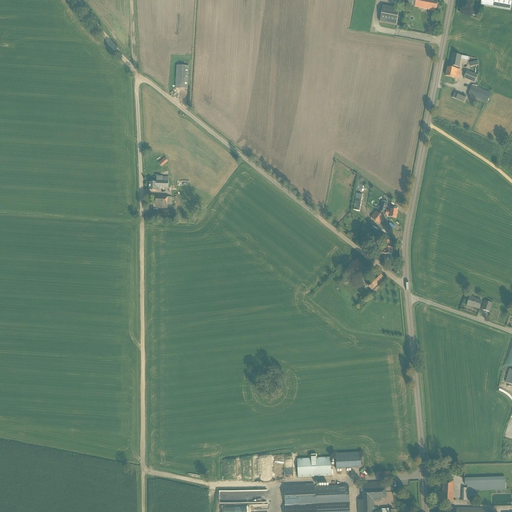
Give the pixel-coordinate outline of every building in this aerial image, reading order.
[(430,0),(400,0),(400,4),(428,10),(435,12),(436,9),(438,3),(430,1),(430,0)] [(481,0),(480,5),(510,11),(511,0),(481,0)] [(396,25),(399,9),(383,6),(379,22),(396,25)] [(459,68),(460,59),(461,56),(453,54),(452,57),(450,66),(459,68)] [(177,66),(176,84),(175,89),(187,89),(189,66),(177,66)] [(446,76),(451,77),(458,79),(460,70),(447,68),(446,76)] [(464,73),(466,74),(464,78),(475,83),(478,75),(465,70),(463,71),(463,72),(464,73)] [(472,85),(468,95),(486,103),(490,93),(477,88),(475,87),(472,85)] [(165,158),(158,163),(162,167),(168,162),(165,158)] [(149,191),(154,191),(159,191),(160,188),(168,189),(168,177),(157,177),(157,183),(149,183),(149,191)] [(153,208),(158,208),(171,209),(172,197),(154,196),(153,208)] [(153,219),(158,220),(175,221),(176,212),(153,210),(153,219)] [(386,210),(386,211),(385,215),(389,216),(389,217),(396,219),(398,211),(391,210),(390,211),(386,210)] [(376,211),(374,214),(371,218),(379,225),(382,220),(381,218),(382,216),(376,211)] [(366,229),(364,232),(368,234),(370,232),(385,243),(385,247),(389,248),(389,239),(367,223),(364,228),(366,229)] [(381,251),(381,254),(381,256),(384,256),(384,255),(388,255),(388,259),(392,259),(392,255),(392,248),(389,248),(385,247),(382,247),(382,251),(381,251)] [(357,259),(354,263),(351,267),(364,276),(369,268),(357,259)] [(366,285),(372,291),(384,278),(378,272),(366,285)] [(470,296),(468,301),(467,306),(473,308),(474,307),(479,308),(481,302),(473,299),(474,297),(470,296)] [(492,304),(484,301),(482,310),(489,312),(492,304)] [(335,454),(336,469),(361,468),(360,453),(335,454)] [(331,457),(297,459),(298,478),(332,476),(331,457)] [(505,477),(464,479),(465,485),(468,485),(468,491),(478,491),(505,490),(505,477)] [(442,503),(447,503),(450,503),(451,499),(453,499),(454,481),(443,481),(442,503)] [(381,511),(382,511),(375,511),(375,508),(373,508),(372,501),(382,501),(382,499),(383,499),(383,495),(386,495),(386,487),(372,487),(372,483),(363,483),(363,488),(363,496),(364,500),(358,500),(358,511),(381,511)] [(349,511),(349,486),(315,488),(315,486),(284,487),(285,511),(349,511)] [(506,493),(488,494),(488,507),(511,505),(511,493),(509,493),(509,489),(506,489),(506,493)]
